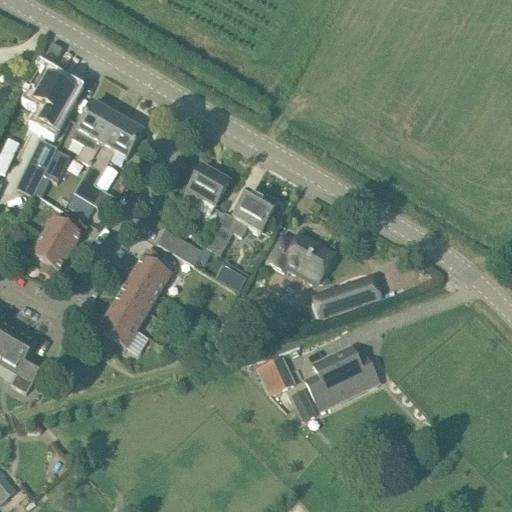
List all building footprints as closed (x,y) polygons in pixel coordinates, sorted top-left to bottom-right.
[(46,82),(35,75),(27,90),(38,96),(33,104),(47,112),(39,126),(52,133),(60,119),(61,120),(74,96),(47,81),(46,82)] [(90,170),(118,121),(106,114),(108,110),(98,104),(95,108),(93,107),(72,143),(85,150),(78,163),(90,170)] [(143,135),(118,121),(90,170),(73,198),(107,218),(116,203),(95,190),(103,177),(115,156),(127,163),(143,135)] [(44,180),(56,155),(40,147),(27,171),(44,180)] [(69,161),(56,155),(44,180),(57,186),(69,161)] [(230,184),(203,169),(183,204),(195,211),(201,201),(215,209),(230,184)] [(203,257),(195,272),(237,298),(249,278),(236,269),(232,276),(216,266),(220,259),(222,260),(235,236),(240,239),(247,228),(262,237),(277,211),(249,195),(235,221),(236,222),(230,232),(220,227),(203,257)] [(42,240),(71,257),(87,230),(72,222),(68,230),(54,221),(42,240)] [(195,272),(203,257),(165,235),(157,249),(195,272)] [(337,258),(302,238),(296,248),(281,239),(266,266),(284,277),(291,266),(322,284),(337,258)] [(55,284),(71,257),(42,240),(31,259),(45,268),(40,276),(55,284)] [(148,252),(134,275),(163,292),(172,277),(158,268),(163,260),(148,252)] [(134,275),(121,297),(150,315),(163,292),(134,275)] [(356,286),(313,300),(321,324),(363,309),(356,286)] [(136,337),(150,315),(121,297),(107,320),(136,337)] [(255,310),(239,301),(224,326),(240,336),(255,310)] [(127,352),(136,337),(107,320),(94,343),(108,352),(113,344),(127,352)] [(0,363),(16,337),(0,327),(0,363)] [(208,339),(198,333),(193,340),(203,346),(208,339)] [(16,337),(0,363),(0,371),(13,380),(7,390),(22,400),(41,369),(27,360),(34,348),(16,337)] [(203,346),(193,340),(188,349),(197,355),(203,346)] [(358,365),(350,349),(312,367),(317,377),(304,383),(320,414),(378,385),(366,361),(358,365)] [(296,390),(284,363),(261,374),(273,401),(296,390)] [(315,420),(303,393),(290,399),(302,426),(315,420)] [(0,508),(16,495),(0,476),(0,508)]
